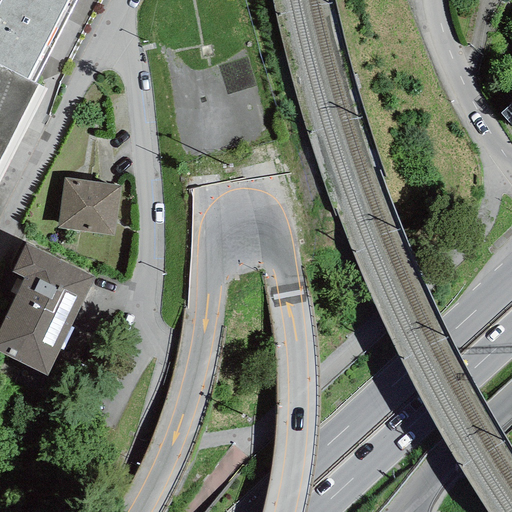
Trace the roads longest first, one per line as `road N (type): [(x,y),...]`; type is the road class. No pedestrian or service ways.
road 1 (residential): [(123,27),(154,166),(147,329),(107,425)]
road 2 (primary): [(511,277),(256,511)]
road 3 (residential): [(123,27),(0,261)]
road 4 (primary): [(316,511),(511,333)]
road 5 (residential): [(434,0),(446,56),(511,167)]
road 6 (residential): [(407,511),(511,409)]
